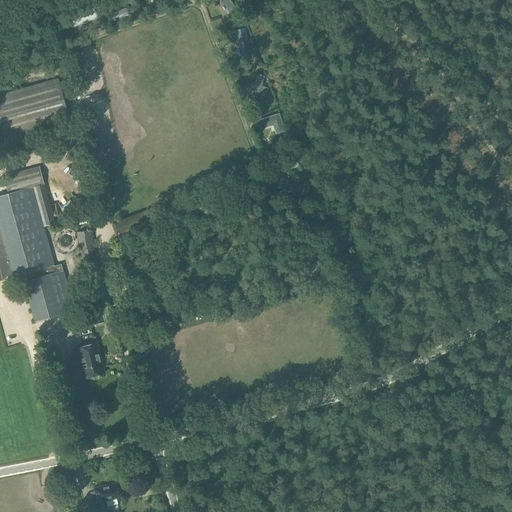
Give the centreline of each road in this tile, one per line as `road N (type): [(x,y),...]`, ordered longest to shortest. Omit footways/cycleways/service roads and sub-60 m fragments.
road 1 (unclassified): [(511,308),(375,383),(154,440)]
road 2 (unknown): [(77,148),(154,440)]
road 3 (unknown): [(62,459),(42,372),(0,292)]
road 4 (unclassified): [(0,472),(154,440)]
road 5 (unknown): [(48,12),(77,148)]
